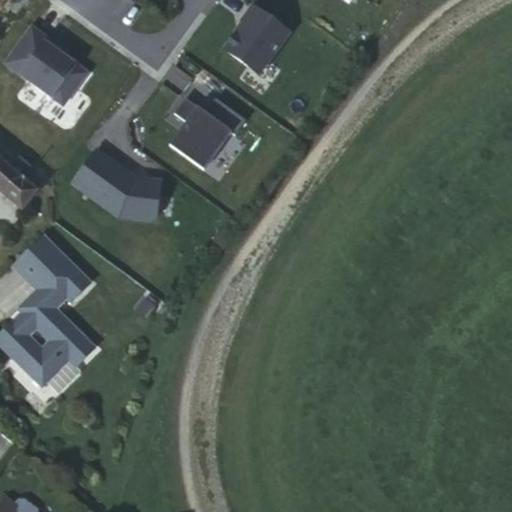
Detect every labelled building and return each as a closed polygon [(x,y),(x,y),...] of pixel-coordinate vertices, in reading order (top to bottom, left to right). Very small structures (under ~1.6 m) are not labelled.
[(261,76),(290,32),(255,6),(225,51),(261,76)] [(45,34),(32,25),(3,64),(64,108),(90,73),(42,39),(45,34)] [(206,173),(245,119),(215,98),(205,113),(185,99),(175,112),(189,122),(170,147),(206,173)] [(0,149),(0,190),(22,209),(36,191),(0,161),(0,153),(2,151),(0,149)] [(135,176),(97,149),(71,186),(120,221),(156,225),(164,180),(135,176)] [(20,308),(25,312),(31,319),(22,327),(16,321),(0,336),(0,340),(45,386),(72,360),(79,367),(97,349),(57,309),(69,297),(74,301),(92,283),(44,234),(14,263),(40,289),(20,308)] [(31,319),(25,312),(16,321),(22,327),(31,319)] [(0,504),(0,511),(15,511),(17,510),(12,506),(4,499),(0,504)] [(15,511),(37,511),(24,500),(17,501),(12,506),(17,510),(15,511)]
